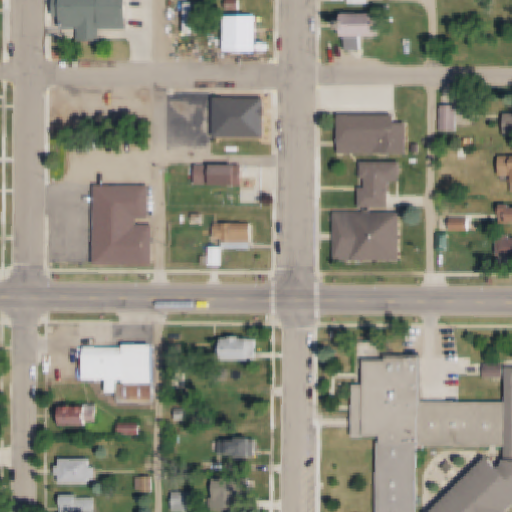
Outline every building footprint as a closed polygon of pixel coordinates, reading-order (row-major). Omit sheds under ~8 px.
[(90,28),(70,28),(70,14),(64,14),(64,0),(136,0),(136,28),(111,28),(111,40),(90,39),(90,28)] [(245,0),(245,10),(232,10),(232,0),(245,0)] [(356,14),(385,14),(385,36),(370,36),(370,49),(356,49),(356,14)] [(236,17),(266,17),(266,51),(236,51),(236,17)] [(221,99),(272,100),(272,131),(221,131),(221,99)] [(445,106),(463,106),(463,131),(445,130),(445,106)] [(345,116),(403,117),(403,124),(412,124),(412,153),(344,152),(345,116)] [(503,139),(511,139),(511,116),(503,116),(503,139)] [(511,158),(502,159),(502,182),(511,181),(511,158)] [(369,161),(408,162),(408,180),(396,179),(396,195),(401,195),(400,207),(367,206),(367,188),(372,188),(373,177),(369,177),(369,161)] [(202,165),(247,165),(247,185),(202,185),(202,165)] [(103,185),(157,185),(157,216),(145,216),(145,224),(161,224),(161,263),(102,263),(103,185)] [(511,208),(498,208),(498,226),(511,226),(511,208)] [(342,211),(408,213),(407,261),(341,260),(342,211)] [(195,214),(206,214),(206,223),(195,223),(195,214)] [(456,217),(474,218),(474,230),(456,229),(456,217)] [(220,223),(259,223),(259,241),(229,241),(229,239),(220,239),(220,223)] [(443,234),(455,234),(454,250),(442,249),(443,234)] [(503,238),(511,238),(511,257),(502,257),(503,238)] [(230,339),(263,340),(263,359),(225,358),(226,343),(230,343),(230,339)] [(91,347),(135,348),(135,344),(161,345),(160,383),(135,382),(135,379),(90,379),(91,347)] [(172,345),(194,345),(193,361),(171,360),(172,345)] [(511,511),(445,511),(502,455),(511,465),(511,446),(428,445),(426,511),(385,511),(387,437),(361,436),(362,385),(370,385),(371,361),(393,362),(393,357),(430,358),(429,402),(511,402),(511,511)] [(65,407),(95,407),(95,425),(65,424),(65,407)] [(182,410),(206,410),(205,419),(182,419),(182,410)] [(123,423),(146,423),(146,434),(123,434),(123,423)] [(228,440),(249,441),(249,438),(264,438),(264,458),(249,458),(249,455),(228,454),(228,440)] [(66,467),(66,459),(98,460),(98,467),(102,467),(102,479),(98,479),(98,484),(65,483),(65,475),(60,475),(60,467),(66,467)] [(141,477),(158,477),(158,490),(141,490),(141,477)] [(246,503),(246,511),(222,510),(222,502),(217,502),(217,479),(260,480),(259,503),(246,503)] [(178,493),(201,493),(201,511),(178,511),(178,493)] [(100,498),(100,511),(66,511),(67,496),(84,496),(84,498),(100,498)]
